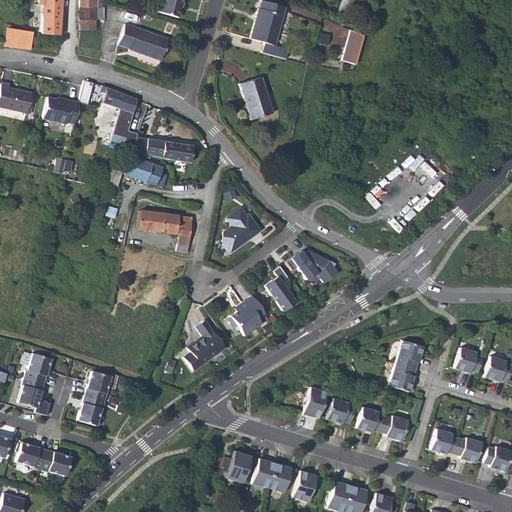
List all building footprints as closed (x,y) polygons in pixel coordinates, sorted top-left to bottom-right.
[(60,0),(37,0),(37,4),(41,4),(41,16),(60,17),(60,0)] [(158,0),(155,10),(176,17),(181,0),(158,0)] [(257,8),(248,38),(262,42),(259,52),(283,59),(286,48),(272,45),(283,7),(260,0),(258,8),(257,8)] [(94,18),(95,7),(78,6),(78,19),(94,18)] [(58,34),(60,17),(41,16),(40,32),(58,34)] [(94,28),(94,18),(78,19),(79,28),(94,28)] [(123,23),(115,44),(127,48),(126,49),(158,59),(165,38),(123,23)] [(30,31),(22,30),(5,28),(3,45),(28,48),(30,31)] [(340,60),(353,64),(362,35),(349,29),(340,60)] [(238,83),(249,119),(269,112),(259,77),(238,83)] [(90,83),(81,81),(76,103),(85,105),(90,83)] [(6,85),(0,83),(0,108),(23,114),(28,94),(11,90),(10,92),(5,91),(6,89),(6,85)] [(124,138),(122,145),(133,148),(135,137),(135,134),(126,131),(130,118),(127,117),(128,113),(131,114),(135,98),(100,86),(98,92),(103,94),(101,103),(118,109),(111,134),(124,138)] [(60,100),(45,97),(39,119),(63,125),(61,132),(69,134),(76,103),(61,99),(60,100)] [(109,141),(122,145),(124,138),(111,134),(109,141)] [(135,137),(132,152),(143,154),(142,158),(150,159),(150,155),(188,162),(190,146),(135,137)] [(128,157),(123,174),(162,187),(165,174),(159,172),(160,168),(128,157)] [(55,158),(51,173),(60,174),(63,160),(55,158)] [(106,167),(99,187),(105,189),(106,184),(115,187),(120,172),(106,167)] [(221,241),(228,252),(258,230),(249,218),(247,219),(245,220),(244,218),(246,217),(239,208),(225,218),(231,225),(222,231),(221,241)] [(138,210),(136,229),(177,235),(176,251),(186,253),(190,218),(138,210)] [(333,263),(305,249),(302,254),(299,257),(295,252),(283,261),(290,270),(295,266),(304,279),(314,272),(321,282),(335,272),(331,266),(333,263)] [(288,280),(277,265),(271,270),(275,276),(263,285),(281,310),(293,301),(281,284),(288,280)] [(267,318),(250,295),(235,305),(237,308),(234,311),(228,315),(243,335),(267,318)] [(309,310),(311,313),(320,308),(318,305),(309,310)] [(349,326),(358,321),(356,317),(347,323),(349,326)] [(185,361),(194,375),(227,353),(203,321),(194,327),(201,336),(194,341),(195,343),(187,350),(191,356),(185,361)] [(399,341),(395,339),(390,356),(394,357),(399,341)] [(400,340),(393,363),(414,369),(415,362),(416,362),(421,346),(400,340)] [(185,348),(187,350),(195,343),(194,341),(185,348)] [(458,347),(452,367),(468,372),(469,370),(476,371),(480,356),(473,354),(474,351),(458,347)] [(49,358),(30,353),(25,369),(24,369),(22,377),(42,383),(49,358)] [(488,355),(482,376),(498,381),(499,378),(505,380),(510,364),(503,362),(504,360),(488,355)] [(173,362),(167,359),(163,369),(168,372),(173,362)] [(414,369),(393,363),(387,385),(407,391),(412,375),(411,375),(414,369)] [(109,376),(90,370),(83,395),(102,401),(105,393),(104,393),(106,386),(113,388),(115,380),(108,378),(109,376)] [(42,383),(22,377),(20,385),(21,385),(16,402),(34,407),(42,383)] [(325,391),(309,387),(301,413),(317,418),(325,391)] [(83,395),(75,420),(94,425),(99,408),(100,409),(102,401),(83,395)] [(330,398),(325,418),(340,423),(341,421),(348,423),(352,407),(346,405),(346,402),(330,398)] [(361,406),(354,427),(370,432),(371,429),(378,431),(382,415),(376,413),(376,411),(361,406)] [(389,417),(382,415),(378,431),(384,433),(383,435),(399,440),(405,420),(390,415),(389,417)] [(434,428),(428,449),(444,454),(445,451),(451,453),(456,437),(449,435),(450,433),(434,428)] [(463,439),(456,437),(451,453),(458,455),(457,457),(473,462),(479,441),(464,437),(463,439)] [(44,449),(19,442),(13,461),(30,466),(30,467),(38,469),(44,449)] [(493,448),(486,446),(481,462),(488,464),(487,466),(503,471),(509,450),(493,446),(493,448)] [(69,456),(44,449),(38,469),(46,472),(46,470),(63,476),(69,456)] [(232,450),(224,477),(240,482),(248,455),(232,450)] [(273,463),(257,458),(250,483),(266,487),(273,463)] [(289,467),(273,463),(266,487),(282,492),(289,467)] [(314,475),(298,470),(290,497),(306,502),(314,475)] [(349,485),(332,480),(324,507),(341,511),(349,485)] [(358,511),(365,490),(349,485),(341,511),(358,511)] [(18,511),(23,497),(2,491),(0,498),(0,511),(18,511)] [(385,511),(390,497),(374,492),(367,511),(385,511)] [(410,511),(413,504),(405,502),(401,511),(410,511)]
